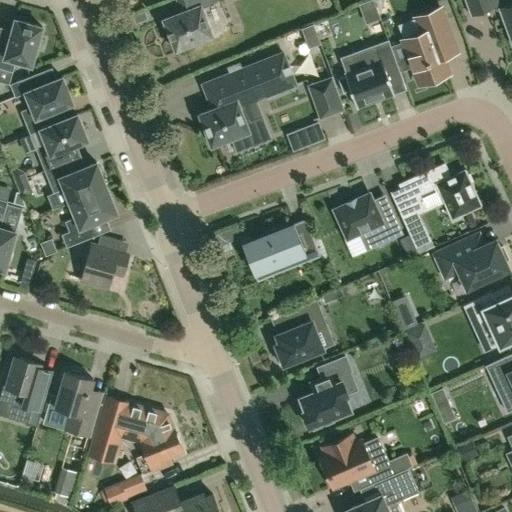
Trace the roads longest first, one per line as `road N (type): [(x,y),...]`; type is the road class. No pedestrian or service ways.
road 1 (residential): [(164,222),(496,92),(511,130)]
road 2 (tertiary): [(164,222),(78,0)]
road 3 (residential): [(0,301),(213,360)]
road 4 (tertiary): [(273,511),(213,360)]
road 5 (tertiary): [(213,360),(164,222)]
